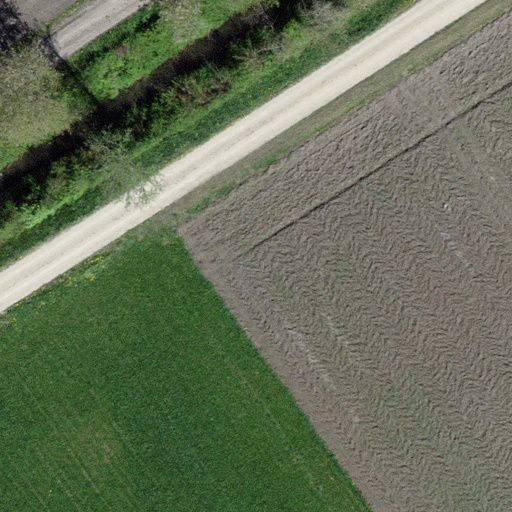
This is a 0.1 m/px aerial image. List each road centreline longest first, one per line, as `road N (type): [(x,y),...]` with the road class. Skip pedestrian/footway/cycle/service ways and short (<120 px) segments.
road 1 (track): [(0,282),(424,0)]
road 2 (track): [(112,0),(0,74)]
